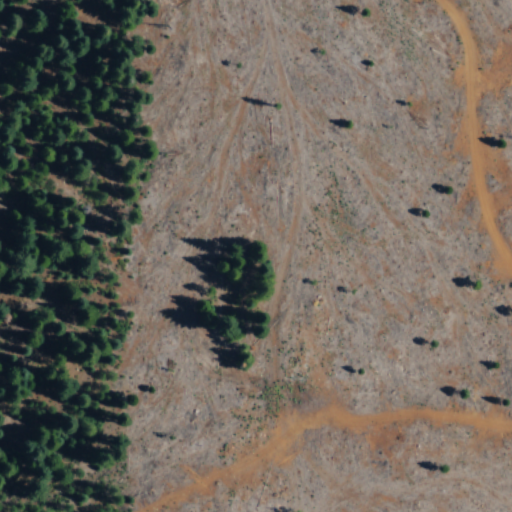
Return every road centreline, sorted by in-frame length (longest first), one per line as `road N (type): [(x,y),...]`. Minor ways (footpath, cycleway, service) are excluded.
road 1 (track): [(147,511),(345,434),(511,416)]
road 2 (track): [(511,247),(479,48),(441,0)]
